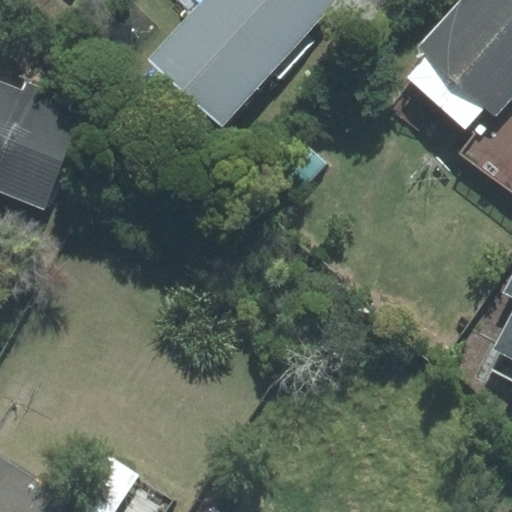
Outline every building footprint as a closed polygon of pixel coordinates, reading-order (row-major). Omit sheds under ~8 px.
[(218,0),(167,59),(243,125),(351,0),(218,0)] [(511,0),(477,0),(439,44),(449,53),(511,107),(511,0)] [(511,107),(449,53),(430,76),(492,129),(511,107)] [(33,89),(0,76),(0,180),(13,185),(63,205),(98,116),(80,109),(83,100),(36,82),(33,89)] [(511,107),(492,129),(474,151),(511,177),(511,107)] [(335,164),(308,141),(295,157),(321,180),(335,164)] [(0,216),(13,185),(0,180),(0,216)] [(511,311),(494,347),(511,355),(511,272),(502,293),(511,298),(511,311)] [(104,511),(87,501),(0,446),(0,511),(104,511)] [(116,452),(87,501),(104,511),(129,511),(153,473),(116,452)]
